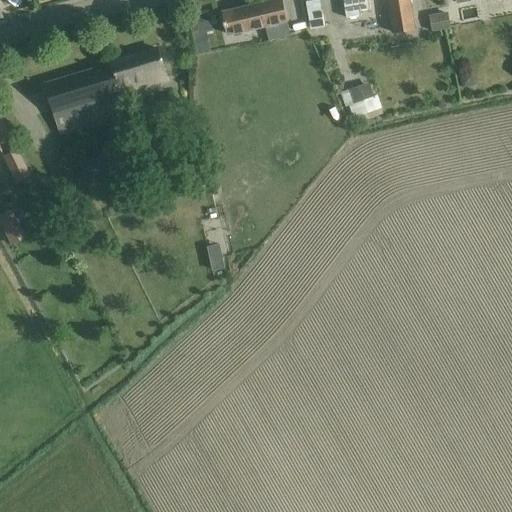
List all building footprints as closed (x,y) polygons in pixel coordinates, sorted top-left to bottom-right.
[(224,13),(228,33),(229,35),(286,22),(281,0),(224,13)] [(319,0),(314,0),(308,1),(310,15),(322,13),(319,0)] [(418,28),(413,0),(343,0),(347,18),(362,16),(361,11),(371,9),(369,0),(387,0),(393,33),(418,28)] [(209,10),(191,14),(188,14),(192,33),(193,33),(207,31),(213,29),(209,10)] [(288,13),(291,33),(301,32),(299,12),(288,13)] [(448,12),(430,15),(433,31),(451,28),(448,12)] [(207,31),(193,33),(197,50),(210,48),(207,31)] [(45,84),(51,103),(60,132),(126,112),(122,96),(168,82),(158,49),(45,84)] [(370,83),(349,90),(354,104),(349,106),(354,118),(366,114),(369,123),(383,118),(379,109),(383,108),(378,95),(375,96),(370,83)] [(79,164),(84,183),(137,169),(132,149),(79,164)] [(18,183),(31,176),(18,150),(5,157),(18,183)] [(116,202),(110,180),(79,188),(85,210),(116,202)] [(0,228),(0,239),(10,260),(25,252),(11,223),(0,228)] [(222,259),(212,261),(215,271),(225,268),(222,259)]
